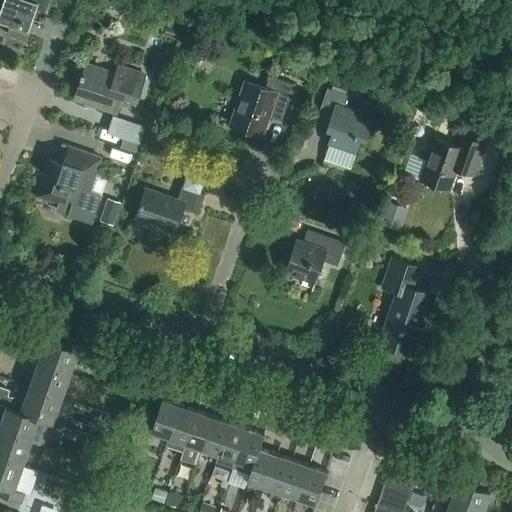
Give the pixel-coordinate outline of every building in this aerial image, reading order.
[(45,22),(52,0),(4,0),(2,5),(0,3),(0,23),(9,26),(7,33),(26,39),(33,18),(45,22)] [(75,97),(117,111),(121,101),(135,106),(146,75),(118,65),(116,73),(86,63),(75,97)] [(285,112),(295,83),(270,74),(265,89),(245,83),(232,121),(263,131),(271,107),(285,112)] [(364,99),(360,110),(345,105),(349,94),(328,87),(319,114),(331,118),(328,128),(333,130),(329,142),(357,151),(362,135),(367,137),(372,122),(380,125),(387,107),(364,99)] [(105,134),(141,145),(148,122),(113,111),(105,134)] [(474,174),(486,142),(460,133),(456,144),(432,135),(425,157),(428,158),(421,178),(450,188),(457,168),(474,174)] [(90,190),(102,156),(69,145),(63,163),(49,158),(37,195),(63,205),(61,211),(92,222),(102,195),(90,190)] [(184,186),(182,185),(178,198),(146,187),(136,216),(176,229),(183,208),(198,213),(205,193),(199,191),(205,176),(189,171),(184,186)] [(380,222),(400,230),(408,208),(388,200),(380,222)] [(338,265),(346,241),(315,231),(311,243),(297,238),(285,271),(316,281),(324,260),(338,265)] [(420,334),(434,294),(412,286),(419,266),(393,258),(383,285),(398,291),(381,342),(411,352),(417,333),(420,334)] [(37,362),(70,374),(79,349),(46,337),(37,362)] [(37,362),(28,385),(62,397),(70,374),(37,362)] [(181,383),(184,373),(174,369),(170,379),(181,383)] [(203,390),(207,380),(196,376),(192,387),(203,390)] [(218,384),(207,380),(203,390),(214,394),(218,384)] [(62,397),(28,385),(23,401),(8,395),(10,390),(0,386),(0,402),(7,404),(20,409),(20,410),(40,417),(40,418),(53,422),(62,397)] [(226,398),(237,402),(240,392),(229,388),(226,398)] [(247,405),(251,395),(240,392),(237,402),(247,405)] [(169,436),(180,403),(162,397),(151,430),(169,436)] [(270,413),(274,403),(262,399),(259,409),(270,413)] [(183,450),(186,442),(197,409),(180,403),(169,436),(166,444),(183,450)] [(7,404),(0,423),(0,429),(32,441),(40,418),(40,417),(20,410),(20,409),(7,404)] [(213,415),(197,409),(186,442),(202,448),(213,415)] [(219,454),(230,421),(213,415),(202,448),(219,454)] [(276,431),(280,422),(269,418),(266,427),(276,431)] [(230,421),(219,454),(216,461),(233,467),(247,426),(230,421)] [(102,425),(98,436),(107,440),(111,428),(102,425)] [(247,426),(233,467),(249,472),(252,465),(253,465),(259,446),(260,446),(264,432),(247,426)] [(288,435),(299,438),(303,430),(291,426),(288,435)] [(0,456),(23,465),(32,441),(0,429),(0,456)] [(311,442),(314,433),(303,430),(299,438),(311,442)] [(92,437),(87,451),(101,456),(107,442),(92,437)] [(333,450),(336,441),(325,437),(322,446),(333,450)] [(264,485),(276,452),(260,446),(259,446),(253,465),(252,465),(249,472),(247,479),(264,485)] [(281,491),(292,458),(276,452),(264,485),(281,491)] [(23,465),(0,456),(0,492),(11,496),(10,497),(21,501),(24,491),(15,488),(23,465)] [(309,463),(292,458),(281,491),(298,497),(309,463)] [(326,469),(309,463),(298,497),(315,503),(326,469)] [(415,479),(389,470),(385,481),(411,490),(415,479)] [(449,503),(474,511),(484,511),(492,490),(458,479),(449,503)] [(408,501),(411,490),(385,481),(382,492),(408,501)] [(163,502),(167,492),(155,487),(151,498),(163,502)] [(474,511),(449,503),(446,511),(474,511)]
